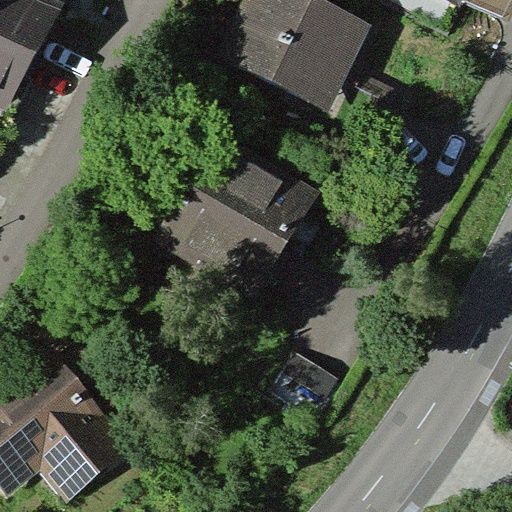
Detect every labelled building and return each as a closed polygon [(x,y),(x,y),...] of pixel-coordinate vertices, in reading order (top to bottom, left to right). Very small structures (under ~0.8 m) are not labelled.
[(0,0),(0,109),(22,120),(71,19),(31,0),(0,0)] [(389,32),(325,0),(253,0),(224,60),(345,120),(389,32)] [(486,0),(444,0),(478,16),(486,0)] [(336,213),(237,148),(176,239),(276,304),(336,213)] [(151,449),(65,349),(0,404),(0,475),(23,503),(55,475),(83,507),(151,449)]
